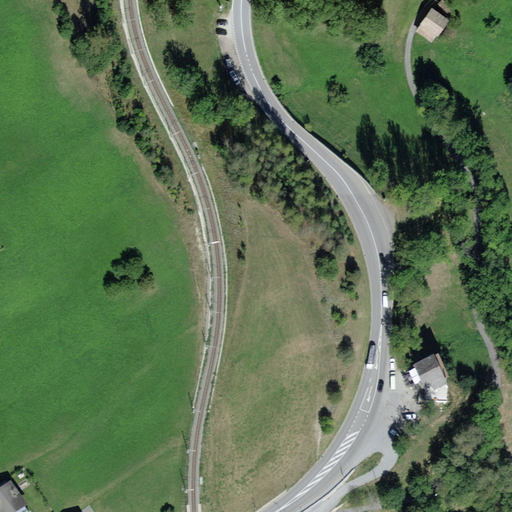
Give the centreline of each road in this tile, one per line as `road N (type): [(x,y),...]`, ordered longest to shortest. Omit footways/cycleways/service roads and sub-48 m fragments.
road 1 (residential): [(351,511),(402,500),(439,479),(483,426),(495,392),(494,353),(473,300),(475,190),(408,77),(410,35),(432,0)]
road 2 (primary): [(276,511),(327,470),(360,421),(380,367),(381,303),(365,215),(350,185),(276,107),(254,70),(245,0)]
